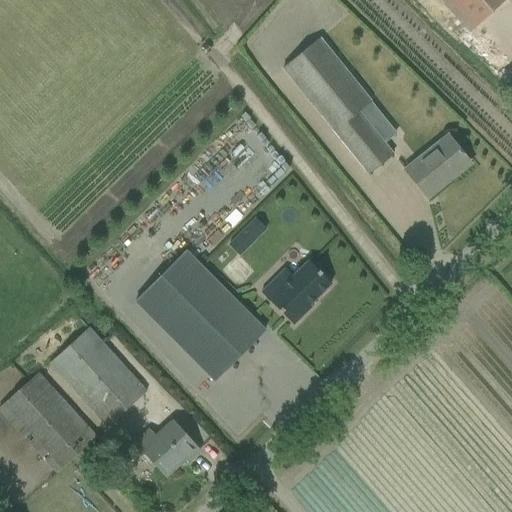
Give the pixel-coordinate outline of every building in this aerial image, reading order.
[(437,0),(467,34),(504,0),(437,0)] [(392,155),(380,139),(357,111),(370,101),(319,38),(281,68),(354,159),(367,175),(392,155)] [(460,151),(458,152),(446,137),(404,171),(427,199),(440,188),(438,185),(466,162),(461,155),(463,155),(460,151)] [(241,231),(228,245),(239,256),(252,242),(241,231)] [(214,383),(266,330),(186,251),(134,304),(214,383)] [(285,267),(260,291),(293,325),(312,307),(310,305),(332,283),(310,258),(292,273),(285,267)] [(88,328),(48,364),(105,428),(146,392),(88,328)] [(37,374),(0,407),(0,414),(54,474),(95,438),(37,374)] [(172,423),(152,441),(156,444),(144,455),(164,477),(183,459),(186,462),(198,451),(172,423)]
